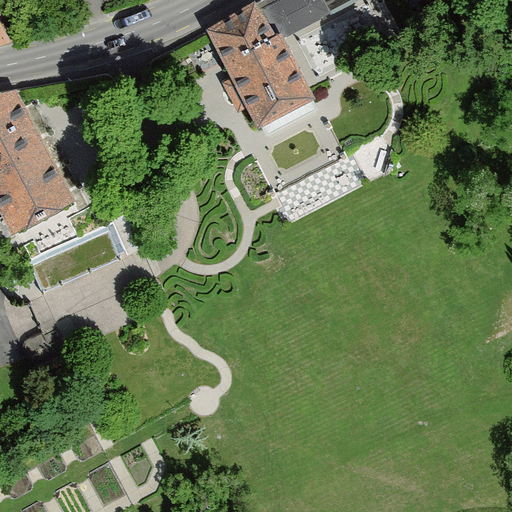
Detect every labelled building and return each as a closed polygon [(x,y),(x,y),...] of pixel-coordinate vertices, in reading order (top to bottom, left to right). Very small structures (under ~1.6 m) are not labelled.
[(259,0),(257,2),(273,31),(279,28),(282,34),(346,0),(259,0)] [(257,2),(209,27),(234,75),(225,80),(239,108),(249,103),(258,121),(313,92),(282,34),(279,28),(273,31),(257,2)] [(0,22),(0,41),(9,38),(0,22)] [(0,90),(0,200),(14,227),(71,199),(12,89),(0,90)] [(120,257),(106,227),(29,261),(43,291),(120,257)] [(66,352),(34,366),(40,380),(72,366),(66,352)]
